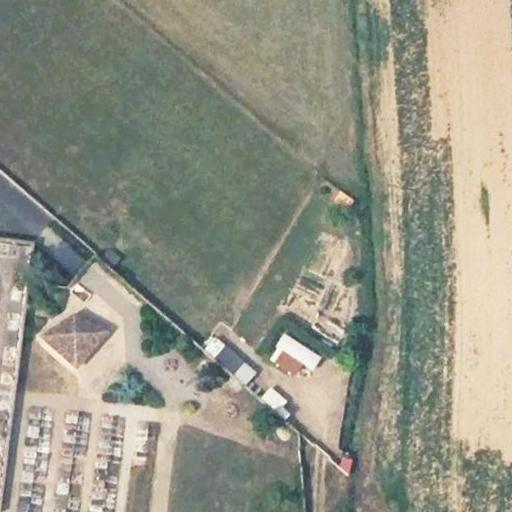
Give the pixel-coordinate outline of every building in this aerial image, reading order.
[(72,315),(42,333),(81,351),(80,331),(103,331),(72,315)] [(103,331),(80,331),(81,351),(103,331)] [(295,380),(313,354),(280,332),(263,358),(295,380)] [(210,361),(242,384),(254,369),(221,346),(210,361)] [(268,385),(256,396),(271,412),(283,401),(268,385)]
